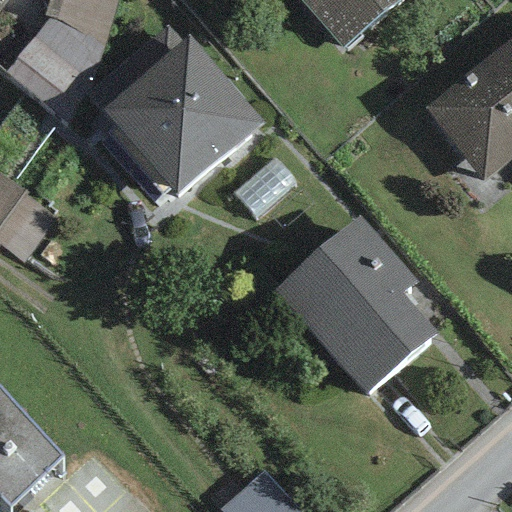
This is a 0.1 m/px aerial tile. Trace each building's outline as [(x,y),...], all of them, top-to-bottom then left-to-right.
[(119,0),(48,0),(44,15),(49,18),(5,72),(66,128),(102,59),(119,0)] [(299,0),(341,50),(401,0),(299,0)] [(263,123),(189,36),(103,110),(178,197),(263,123)] [(511,39),(424,107),(482,182),(511,159),(511,39)] [(0,174),(0,252),(1,252),(23,268),(59,218),(0,174)] [(416,282),(359,216),(274,291),(366,395),(436,334),(402,295),(416,282)] [(0,495),(9,506),(61,458),(0,391),(0,495)] [(300,511),(262,471),(220,510),(221,511),(300,511)]
